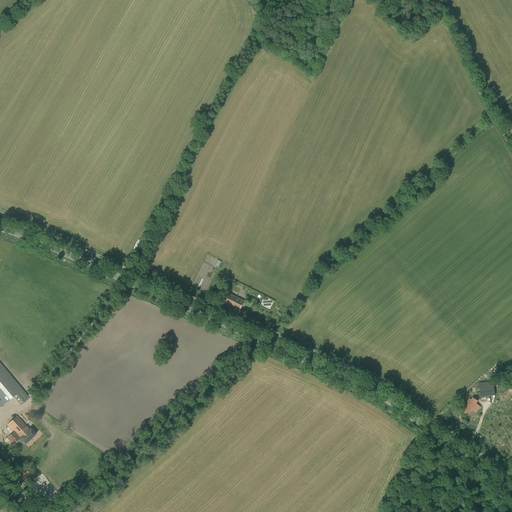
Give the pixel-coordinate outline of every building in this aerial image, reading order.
[(226,291),(232,280),(226,277),(220,288),(226,291)] [(239,311),(244,301),(230,294),(225,304),(239,311)] [(0,363),(0,403),(2,407),(14,397),(21,405),(29,398),(22,389),(0,363)] [(495,395),(493,382),(478,384),(480,397),(495,395)] [(472,409),(476,412),(479,407),(469,400),(465,405),(466,405),(462,410),(468,415),(472,409)] [(29,430),(26,426),(17,416),(7,425),(14,432),(7,438),(13,445),(20,439),(25,445),(36,434),(30,429),(29,430)] [(22,481),(30,475),(27,471),(19,476),(22,481)]
